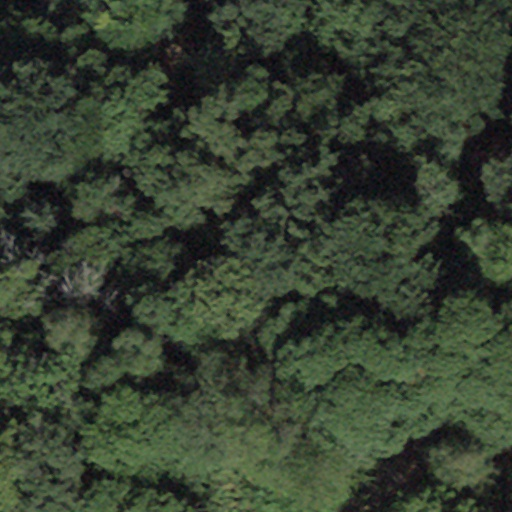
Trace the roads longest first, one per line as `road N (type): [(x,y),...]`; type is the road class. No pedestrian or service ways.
road 1 (track): [(231,0),(126,143),(0,383)]
road 2 (track): [(342,511),(511,371)]
